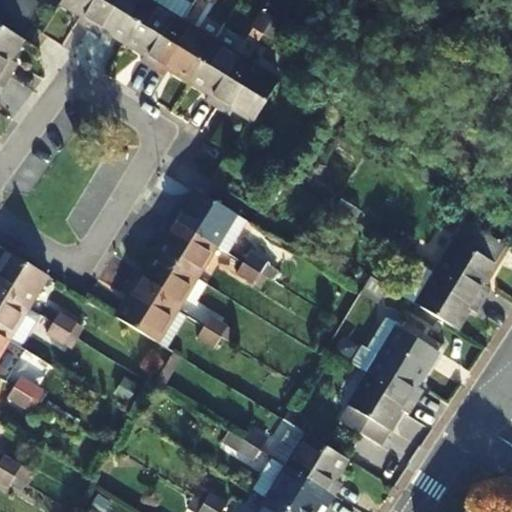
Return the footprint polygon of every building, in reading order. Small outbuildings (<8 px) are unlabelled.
[(86,29),(103,0),(57,0),(57,2),(75,13),(72,21),(86,29)] [(103,0),(86,29),(96,35),(100,28),(122,41),(147,0),(146,0),(103,0)] [(161,10),(147,0),(122,41),(140,52),(136,59),(152,69),(182,19),(162,6),(161,10)] [(162,6),(182,19),(184,16),(191,3),(185,0),(146,0),(147,0),(161,10),(162,6)] [(260,32),(270,16),(259,9),(249,25),(260,32)] [(270,16),(260,32),(270,39),(280,22),(270,16)] [(200,30),(182,19),(152,69),(163,76),(168,69),(186,80),(211,40),(199,32),(200,30)] [(0,74),(5,77),(15,62),(9,58),(21,38),(0,25),(0,74)] [(200,99),(213,106),(242,60),(244,56),(227,45),(224,49),(211,40),(186,80),(204,90),(200,99)] [(242,60),(213,106),(225,114),(230,105),(252,119),(273,84),(274,81),(276,79),(259,69),(260,66),(244,56),(242,60)] [(167,215),(216,244),(225,229),(222,227),(232,211),(207,196),(193,187),(181,206),(175,202),(167,215)] [(225,229),(216,244),(226,250),(245,218),(232,211),(222,227),(225,229)] [(205,262),(216,244),(167,215),(160,226),(167,230),(155,250),(194,274),(202,260),(205,262)] [(440,251),(431,266),(482,298),(489,286),(483,282),(505,242),(464,219),(444,253),(440,251)] [(387,240),(406,251),(411,244),(393,231),(387,240)] [(406,251),(387,240),(382,248),(401,260),(406,251)] [(0,289),(29,307),(38,293),(36,291),(47,273),(7,248),(0,258),(0,289)] [(243,260),(259,269),(266,259),(250,249),(243,260)] [(136,265),(128,278),(178,308),(188,291),(184,289),(194,274),(155,250),(143,270),(136,265)] [(259,269),(243,260),(237,270),(252,280),(259,269)] [(420,283),(431,266),(424,262),(404,294),(415,300),(423,285),(420,283)] [(482,298),(431,266),(420,283),(423,285),(415,300),(456,324),(468,304),(475,308),(482,298)] [(369,273),(364,281),(381,293),(387,284),(369,273)] [(178,308),(128,278),(120,291),(127,296),(116,315),(156,339),(165,324),(167,325),(178,308)] [(20,324),(29,307),(0,289),(0,334),(7,339),(17,323),(20,324)] [(61,312),(55,324),(69,333),(77,321),(61,312)] [(211,314),(205,324),(221,334),(227,323),(211,314)] [(69,333),(55,324),(48,334),(63,343),(69,333)] [(221,334),(205,324),(198,335),(215,345),(221,334)] [(377,352),(367,369),(417,400),(426,387),(418,382),(437,353),(397,328),(380,354),(377,352)] [(417,400),(367,369),(355,388),(357,390),(340,418),(380,444),(402,407),(410,412),(417,400)] [(22,375),(14,388),(30,397),(38,385),(22,375)] [(30,397),(14,388),(8,397),(24,407),(30,397)] [(281,418),(299,428),(306,417),(288,406),(282,416),(281,418)] [(238,437),(255,447),(259,440),(243,430),(238,437)] [(290,449),(281,462),(317,484),(325,471),(333,475),(344,456),(304,432),(293,450),(290,449)] [(255,447),(238,437),(233,445),(249,456),(255,447)] [(8,456),(1,467),(18,477),(25,466),(8,456)] [(317,484),(281,462),(270,480),(273,482),(264,496),(289,511),(309,511),(316,501),(310,496),(317,484)] [(18,477),(1,467),(0,467),(0,480),(12,488),(18,477)] [(203,494),(198,501),(215,511),(220,504),(203,494)] [(252,509),(250,511),(289,511),(264,496),(255,511),(252,509)] [(214,511),(215,511),(198,501),(193,510),(196,511),(214,511)]
